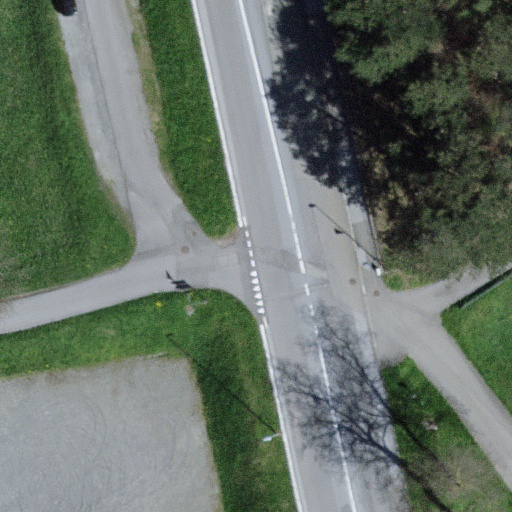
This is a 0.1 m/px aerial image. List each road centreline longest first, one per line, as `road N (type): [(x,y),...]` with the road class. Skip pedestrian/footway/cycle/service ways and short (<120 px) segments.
road 1 (unclassified): [(191,270),(143,174),(104,0)]
road 2 (tertiary): [(241,0),(298,256)]
road 3 (tertiary): [(298,256),(355,511)]
road 4 (unclassified): [(0,317),(191,270)]
